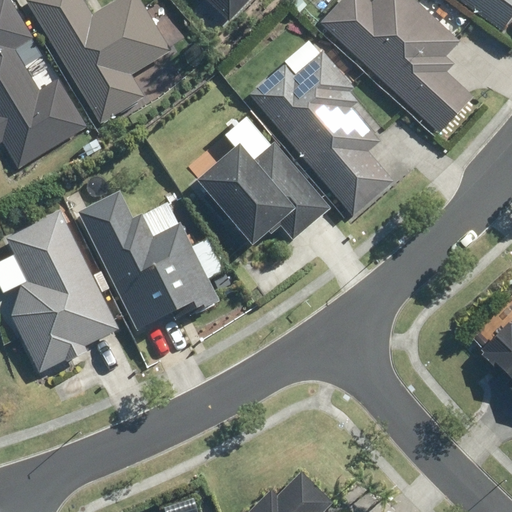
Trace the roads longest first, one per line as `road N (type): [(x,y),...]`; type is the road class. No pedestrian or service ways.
road 1 (residential): [(10,491),(173,423),(342,326)]
road 2 (residential): [(506,511),(416,421),(342,326)]
road 3 (residential): [(342,326),(511,164)]
